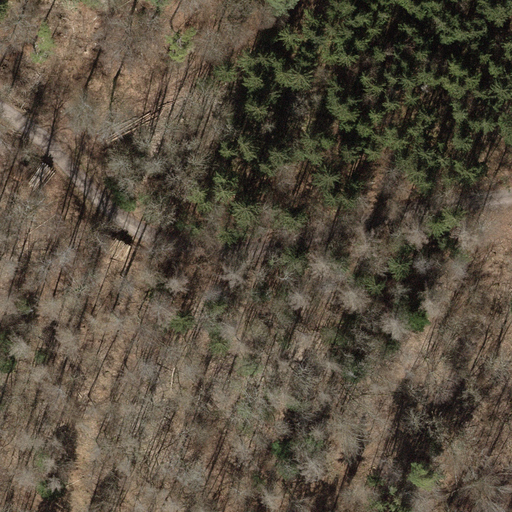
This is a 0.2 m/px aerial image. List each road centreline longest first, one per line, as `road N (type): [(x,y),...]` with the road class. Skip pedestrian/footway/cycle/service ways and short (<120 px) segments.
road 1 (track): [(0,116),(93,199),(154,236),(235,247),(511,192)]
road 2 (track): [(307,0),(42,153)]
road 3 (track): [(511,323),(354,473),(283,511)]
